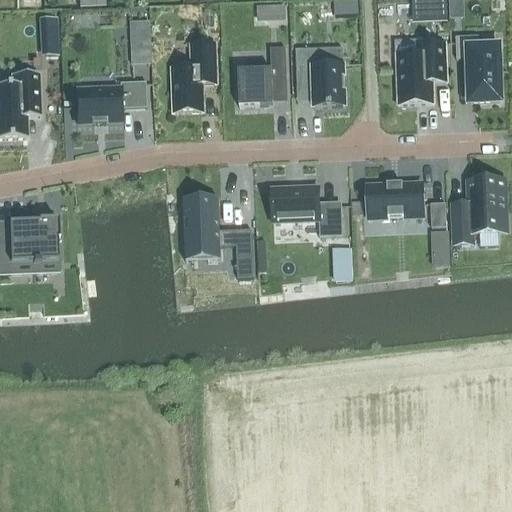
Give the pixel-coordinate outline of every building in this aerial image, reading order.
[(107,8),(106,0),(80,0),(81,9),(107,8)] [(462,1),(450,1),(451,21),(462,20),(462,1)] [(444,22),(444,2),(413,3),(414,23),(444,22)] [(153,73),(151,8),(101,10),(102,23),(117,23),(119,75),(153,73)] [(257,10),(257,22),(283,22),(282,9),(257,10)] [(478,39),(455,40),(456,63),(468,62),(470,105),(500,104),(498,50),(479,51),(478,39)] [(416,43),(394,43),(395,58),(397,108),(433,107),(432,86),(445,85),(446,85),(445,47),(416,48),(416,43)] [(45,46),(45,58),(57,58),(57,45),(45,46)] [(173,116),(202,115),(201,87),(215,87),(214,47),(190,48),(191,72),(171,72),(173,116)] [(271,81),(286,81),(285,51),(269,51),(270,73),(237,74),(238,111),(272,109),(271,81)] [(313,111),(344,110),(343,70),(321,70),(321,52),(295,53),(296,93),(312,92),(313,111)] [(0,88),(0,142),(26,142),(25,121),(39,120),(38,77),(10,78),(11,89),(0,88)] [(107,126),(107,124),(123,123),(122,111),(146,111),(145,85),(120,86),(120,92),(75,93),(76,125),(92,125),(92,127),(95,127),(95,125),(105,124),(105,126),(107,126)] [(471,237),(498,236),(505,235),(504,215),(503,184),(481,185),(468,185),(468,190),(469,208),(452,209),(454,248),(471,247),(471,237)] [(421,187),(366,189),(367,211),(380,211),(381,222),(423,220),(421,187)] [(270,193),(271,225),(318,223),(319,240),(342,239),(341,209),(319,210),(318,191),(270,193)] [(236,262),(252,261),(251,233),(219,234),(217,201),(216,201),(216,202),(183,203),(183,202),(182,202),(184,264),(186,264),(186,256),(218,255),(218,263),(220,263),(219,250),(235,249),(236,262)] [(445,209),(433,209),(434,233),(445,233),(445,209)] [(0,277),(10,277),(10,266),(31,265),(31,267),(38,267),(38,265),(57,264),(55,224),(7,226),(8,230),(0,229),(0,277)] [(432,268),(448,268),(447,236),(431,236),(432,268)] [(333,252),(334,265),(348,264),(348,252),(333,252)]
